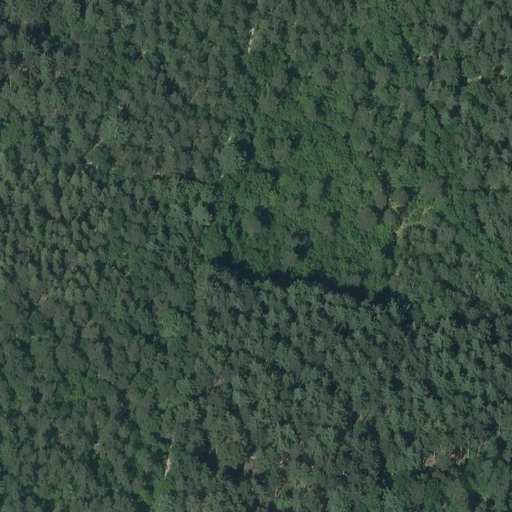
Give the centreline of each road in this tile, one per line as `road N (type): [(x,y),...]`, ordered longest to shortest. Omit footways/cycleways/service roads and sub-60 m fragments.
road 1 (track): [(259,0),(162,511)]
road 2 (unknown): [(504,511),(488,500),(399,501),(311,467),(0,416)]
road 3 (unknown): [(139,0),(135,74),(93,145),(81,184),(0,191)]
road 4 (track): [(219,196),(0,151)]
